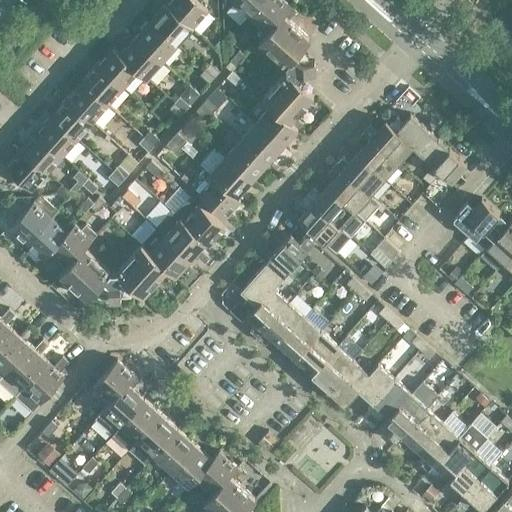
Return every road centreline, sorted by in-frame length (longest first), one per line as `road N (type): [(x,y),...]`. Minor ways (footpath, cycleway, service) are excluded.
road 1 (residential): [(200,298),(418,44)]
road 2 (residential): [(511,139),(398,275),(475,342)]
road 3 (residential): [(0,138),(131,0)]
road 4 (residential): [(0,469),(99,349)]
road 5 (residential): [(99,349),(0,256)]
road 6 (residential): [(420,511),(364,464),(324,511)]
road 7 (residential): [(511,129),(454,58),(418,44)]
road 8 (residential): [(418,44),(438,75),(511,131)]
